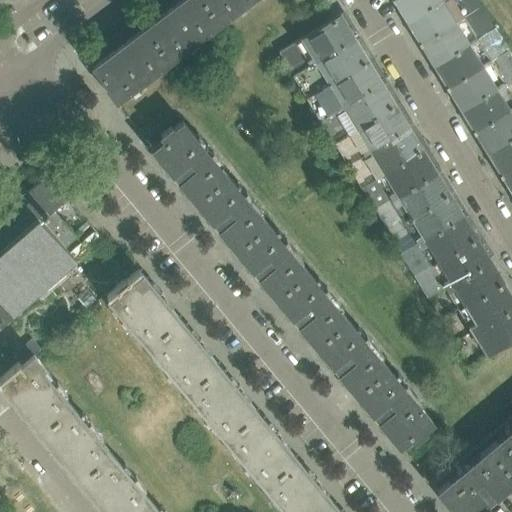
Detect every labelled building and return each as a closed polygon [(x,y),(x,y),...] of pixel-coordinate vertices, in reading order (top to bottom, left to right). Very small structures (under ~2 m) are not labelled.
[(241,3),(239,0),(178,0),(168,8),(193,40),(241,3)] [(394,0),(407,21),(440,0),(394,0)] [(477,37),(454,0),(440,0),(407,21),(412,29),(413,28),(420,40),(418,41),(419,44),(422,43),(434,63),(477,37)] [(193,40),(168,8),(118,45),(143,78),(193,40)] [(308,64),(353,36),(339,14),(294,41),(295,42),(279,52),(292,74),(308,64)] [(445,87),(507,48),(494,27),(487,32),(477,37),(434,63),(439,72),(438,72),(445,85),(445,87)] [(322,86),(367,58),(353,36),(308,64),(322,86)] [(143,78),(118,45),(92,65),(107,85),(105,86),(115,99),(143,78)] [(461,108),(511,77),(511,55),(507,48),(445,87),(446,88),(447,88),(455,100),(456,100),(461,108)] [(394,102),(367,58),(322,86),(302,99),(314,118),(322,113),(336,138),(349,130),(394,102)] [(472,131),(511,106),(511,77),(461,108),(474,128),(471,129),(472,131)] [(435,169),(394,102),(349,130),(390,197),(435,169)] [(488,152),(511,136),(511,106),(472,131),(473,132),(475,131),(488,152)] [(226,174),(193,135),(181,121),(173,128),(171,126),(161,135),(164,138),(152,148),(195,200),(226,174)] [(511,136),(488,152),(500,172),(498,173),(500,176),(501,175),(509,188),(509,187),(511,191),(511,136)] [(461,213),(435,169),(390,197),(417,241),(461,213)] [(64,246),(76,237),(50,207),(64,194),(46,173),(27,190),(16,178),(0,191),(0,197),(13,213),(8,218),(0,224),(0,312),(6,319),(100,238),(94,231),(69,252),(64,246)] [(266,222),(243,195),(226,174),(195,200),(235,248),(266,222)] [(413,274),(475,236),(461,213),(417,241),(399,252),(413,274)] [(306,270),(282,241),(266,222),(235,248),(275,296),(306,270)] [(427,297),(489,258),(475,236),(413,274),(427,297)] [(459,308),(503,281),(489,258),(427,297),(440,319),(459,308)] [(164,297),(157,289),(156,290),(138,268),(125,279),(124,278),(115,286),(116,287),(106,295),(146,344),(179,317),(163,298),(164,297)] [(346,318),(323,291),(306,270),(275,296),(315,344),(346,318)] [(511,335),(511,296),(503,281),(459,308),(486,352),(511,335)] [(201,345),(203,344),(196,336),(195,337),(179,317),(146,344),(185,390),(217,364),(201,345)] [(386,366),(362,338),(346,318),(315,344),(355,392),(386,366)] [(39,431),(71,405),(40,368),(43,365),(33,354),(20,364),(18,361),(0,375),(0,384),(16,404),(15,405),(21,413),(23,412),(39,431)] [(240,391),(241,390),(235,382),(233,383),(217,364),(185,390),(224,437),(256,410),(240,391)] [(431,420),(403,387),(386,366),(355,392),(398,444),(410,434),(413,437),(423,429),(422,427),(431,420)] [(110,452),(86,423),(71,405),(39,431),(55,451),(54,452),(56,455),(61,460),(62,459),(78,478),(110,452)] [(279,438),(280,437),(273,429),(272,430),(256,410),(224,437),(263,483),(295,457),(279,438)] [(511,476),(511,426),(488,447),(511,476)] [(458,511),(473,511),(511,479),(511,476),(488,447),(437,490),(447,502),(449,501),(453,506),(453,507),(457,511),(458,511)] [(132,511),(149,498),(121,465),(110,452),(78,478),(94,498),(93,499),(96,502),(100,507),(101,506),(106,511),(132,511)] [(319,483),(315,478),(312,475),(311,476),(295,457),(263,483),(286,511),(323,511),(334,504),(318,484),(319,483)] [(160,511),(149,498),(132,511),(160,511)]
